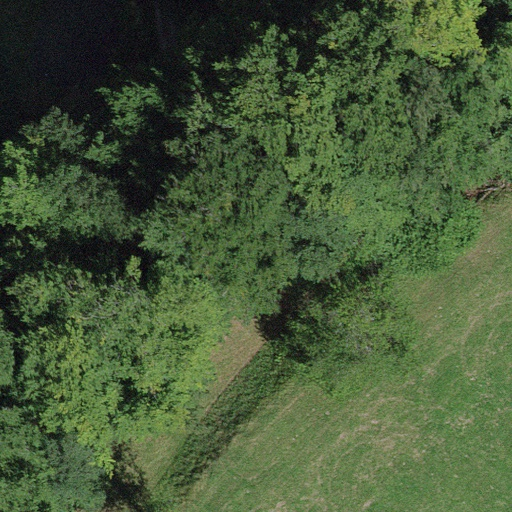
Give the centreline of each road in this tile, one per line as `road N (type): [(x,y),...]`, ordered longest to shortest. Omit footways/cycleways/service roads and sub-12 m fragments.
road 1 (track): [(511,12),(180,130)]
road 2 (track): [(180,130),(0,260)]
road 3 (track): [(180,130),(167,0)]
